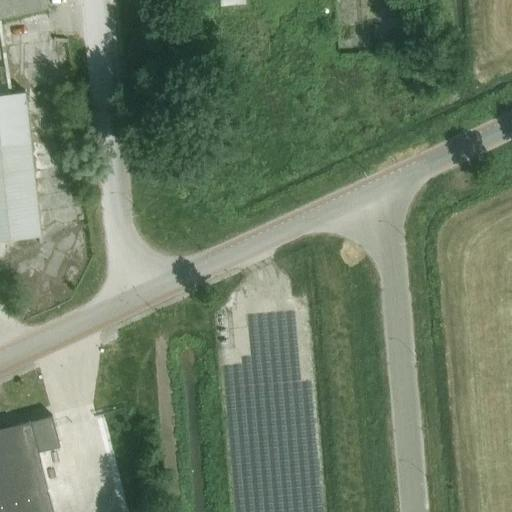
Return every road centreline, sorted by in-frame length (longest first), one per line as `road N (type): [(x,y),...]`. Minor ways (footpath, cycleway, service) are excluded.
road 1 (unclassified): [(415,511),(391,254),(363,193)]
road 2 (unclassified): [(136,299),(93,0)]
road 3 (unknown): [(258,242),(268,511)]
road 4 (tertiary): [(363,193),(136,299)]
road 5 (tertiary): [(511,127),(363,193)]
road 6 (tertiary): [(136,299),(0,366)]
